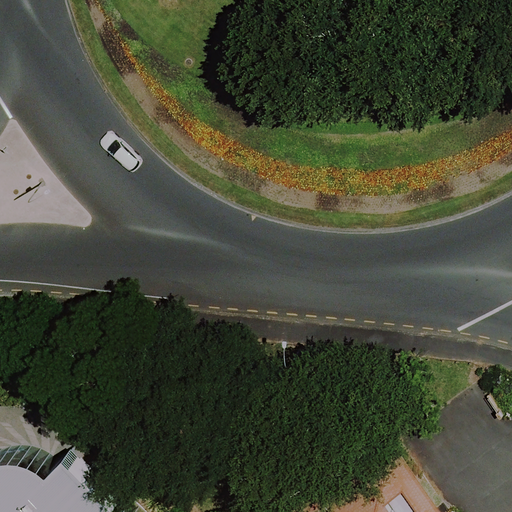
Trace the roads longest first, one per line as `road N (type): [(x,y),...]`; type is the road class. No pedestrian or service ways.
road 1 (secondary): [(511,262),(452,281),(380,289),(309,283),(240,263),(176,231)]
road 2 (secondary): [(176,231),(113,180),(62,116),(27,42)]
road 3 (tertiary): [(176,231),(0,250)]
